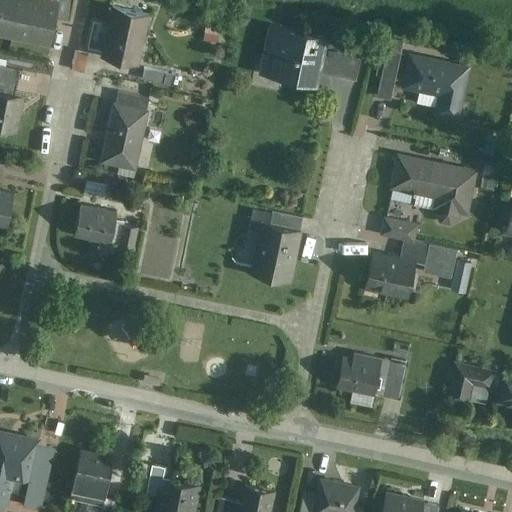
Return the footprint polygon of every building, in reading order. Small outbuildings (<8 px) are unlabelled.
[(56,0),(0,0),(0,33),(48,45),(58,0),(56,0)] [(116,3),(106,55),(140,62),(150,10),(116,3)] [(263,71),(318,82),(321,71),(357,78),(365,41),(273,22),(263,71)] [(399,42),(385,39),(371,114),(385,117),(399,42)] [(471,63),(412,51),(404,86),(440,94),(436,110),(460,115),(471,63)] [(0,63),(0,124),(19,128),(26,94),(13,92),(18,67),(0,63)] [(173,82),(176,70),(148,63),(145,75),(173,82)] [(115,99),(104,160),(137,166),(149,106),(115,99)] [(479,168),(398,152),(391,186),(440,196),(437,214),(468,220),(479,168)] [(0,187),(0,225),(8,227),(15,191),(0,187)] [(511,190),(503,235),(511,237),(511,190)] [(80,202),(74,231),(111,239),(117,210),(80,202)] [(244,270),(292,279),(305,218),(256,209),(244,270)] [(239,215),(236,228),(247,230),(250,218),(239,215)] [(455,245),(426,240),(422,267),(451,271),(455,245)] [(418,257),(371,246),(362,286),(409,296),(418,257)] [(404,358),(347,345),(338,383),(395,396),(404,358)] [(511,428),(511,375),(455,363),(448,398),(505,410),(502,426),(511,428)] [(41,433),(0,425),(0,503),(6,505),(12,472),(33,476),(41,433)] [(101,511),(113,456),(71,448),(58,511),(101,511)] [(308,471),(300,511),(301,511),(356,511),(362,481),(308,471)] [(187,511),(194,479),(159,473),(152,511),(187,511)] [(219,496),(215,511),(270,511),(275,484),(243,478),(240,499),(219,496)] [(439,511),(441,503),(388,491),(383,511),(439,511)]
